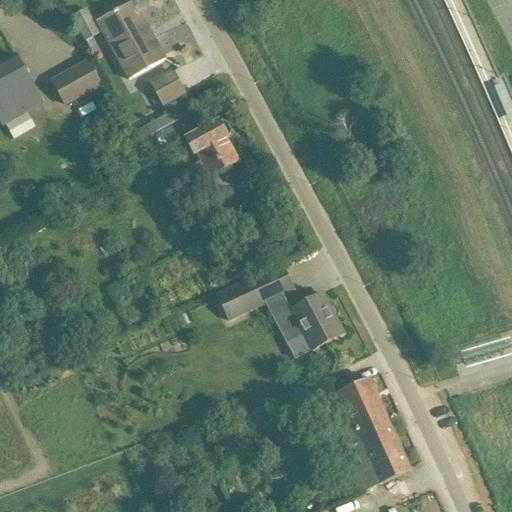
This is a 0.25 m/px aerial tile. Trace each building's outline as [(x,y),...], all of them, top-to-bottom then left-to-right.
[(139,20),(142,18),(134,2),(97,23),(129,81),(166,60),(165,59),(162,61),(139,20)] [(80,18),(82,36),(97,35),(95,16),(80,18)] [(0,65),(0,119),(3,125),(42,104),(16,56),(0,65)] [(87,62),(52,82),(66,106),(101,87),(87,62)] [(173,72),(148,86),(160,107),(163,106),(167,114),(135,133),(149,156),(159,151),(158,149),(177,139),(186,140),(196,123),(190,113),(193,111),(173,72)] [(239,162),(226,140),(230,138),(231,132),(227,124),(221,122),(219,123),(218,123),(188,139),(196,156),(199,155),(203,162),(185,171),(192,187),(210,177),(210,178),(239,162)] [(258,236),(222,254),(227,266),(231,272),(266,254),(258,236)] [(282,266),(217,296),(229,323),(266,306),(284,298),(294,293),(282,266)] [(299,337),(286,344),(296,361),(344,335),(322,295),(287,313),(299,337)] [(335,429),(364,492),(411,472),(369,379),(339,392),(352,422),(335,429)]
